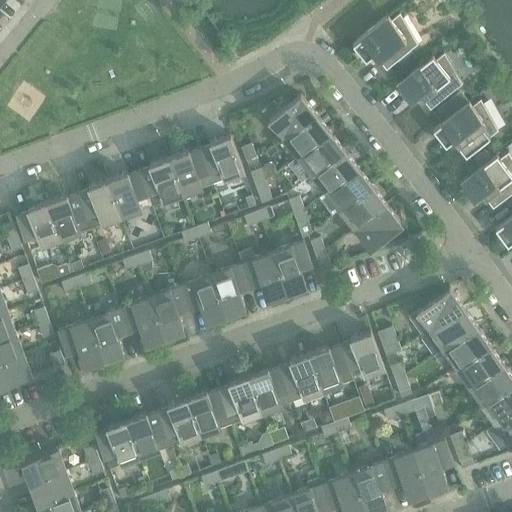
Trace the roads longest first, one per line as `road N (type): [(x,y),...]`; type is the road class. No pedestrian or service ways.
road 1 (residential): [(0,425),(472,254)]
road 2 (residential): [(0,167),(305,52)]
road 3 (residential): [(472,254),(337,75),(305,52)]
